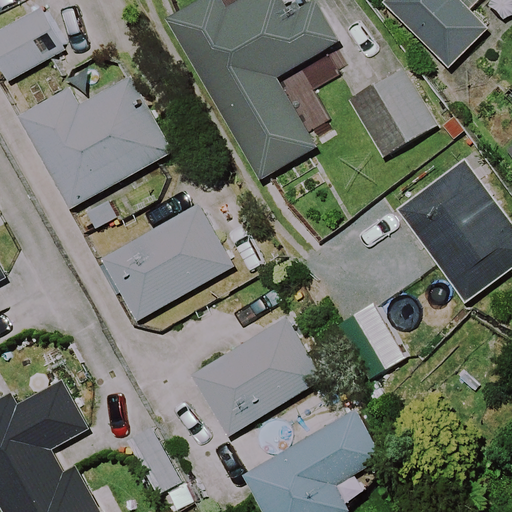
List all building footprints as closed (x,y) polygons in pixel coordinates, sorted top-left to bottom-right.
[(312,1),(311,0),(251,0),(228,13),(220,0),(216,0),(174,23),(262,181),(318,150),(278,79),(337,46),(312,1)] [(489,0),(386,0),(451,71),(492,34),(474,14),(489,0)] [(66,54),(44,13),(0,36),(0,65),(10,84),(66,54)] [(439,127),(404,72),(350,106),(385,161),(439,127)] [(120,218),(106,193),(175,154),(135,81),(88,108),(78,90),(24,120),(75,211),(89,236),(120,218)] [(511,274),(511,221),(471,164),(404,212),(470,305),(511,274)] [(234,270),(199,207),(104,260),(140,323),(234,270)] [(323,382),(287,322),(194,378),(230,438),(323,382)] [(12,412),(0,390),(0,507),(2,511),(102,511),(65,444),(93,428),(68,382),(12,412)] [(385,462),(357,411),(246,474),(267,511),(355,511),(341,486),(385,462)]
